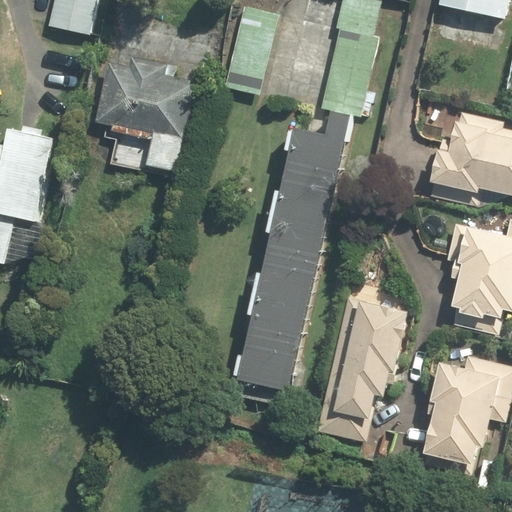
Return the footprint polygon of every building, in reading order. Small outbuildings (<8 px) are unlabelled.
[(108,0),(60,0),(56,26),(103,34),(108,0)] [(367,113),(369,114),(387,34),(382,33),(387,9),(363,0),(353,0),(330,107),(345,110),(341,129),(306,121),(301,146),(309,148),(300,187),(287,184),(279,222),(289,225),(279,270),(269,268),(259,313),(268,315),(260,352),(251,350),(246,374),(307,388),(367,113)] [(511,0),(451,0),(451,1),(511,13),(511,0)] [(174,69),(175,63),(144,56),(142,63),(118,58),(105,121),(166,133),(160,164),(192,171),(212,77),(174,69)] [(465,140),(453,138),(444,178),(496,189),(497,184),(511,187),(511,116),(472,108),(465,140)] [(71,134),(25,124),(12,182),(0,179),(0,259),(18,263),(29,215),(52,221),(71,134)] [(159,155),(138,133),(125,145),(146,167),(159,155)] [(511,228),(464,219),(456,259),(462,260),(459,275),(475,278),(470,304),(511,312),(511,228)] [(406,371),(413,372),(428,303),(375,292),(351,408),(388,415),(393,390),(402,391),(406,371)] [(505,419),(511,420),(511,418),(511,362),(455,352),(436,449),(491,459),(494,446),(500,447),(505,419)]
